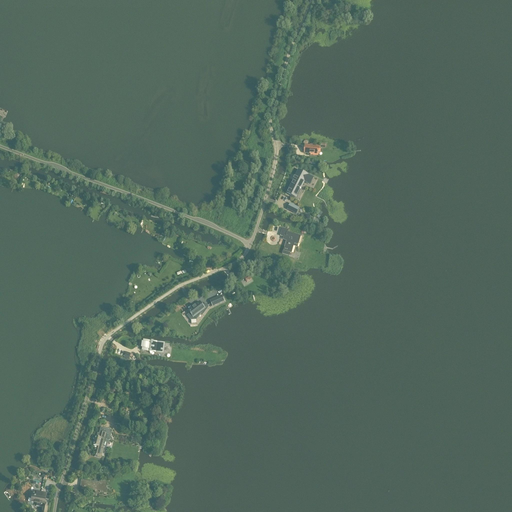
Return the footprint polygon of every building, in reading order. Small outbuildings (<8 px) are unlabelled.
[(320,147),(305,146),(304,153),(319,154),(320,147)] [(296,198),(304,182),(310,184),(313,179),(307,176),(308,175),(298,171),(287,193),(296,198)] [(287,209),(296,214),(299,209),(290,204),(287,209)] [(283,250),(282,254),(290,256),(290,253),(292,254),(294,247),(297,248),(298,244),(300,237),(287,233),(288,231),(282,229),(280,236),(286,238),(285,240),(287,241),(285,248),(288,249),(287,251),(283,250)] [(210,301),(213,307),(224,301),(222,296),(210,301)] [(191,320),(191,324),(197,324),(196,320),(201,314),(203,315),(208,307),(206,304),(203,307),(200,302),(195,306),(195,305),(195,306),(193,308),(192,307),(192,308),(188,311),(190,313),(187,316),(191,320)] [(142,348),(143,348),(143,351),(161,353),(163,343),(145,341),(145,343),(143,343),(142,347),(142,348)] [(97,437),(96,437),(93,446),(94,446),(93,449),(96,449),(94,457),(101,459),(101,457),(104,457),(110,434),(107,434),(108,432),(102,430),(100,435),(97,434),(97,437)] [(99,483),(81,480),(80,489),(95,491),(95,492),(105,494),(107,482),(100,480),(99,483)] [(33,491),(31,502),(37,503),(37,506),(42,507),(41,511),(46,511),(47,507),(43,506),(43,504),(45,504),(47,494),(33,491)]
